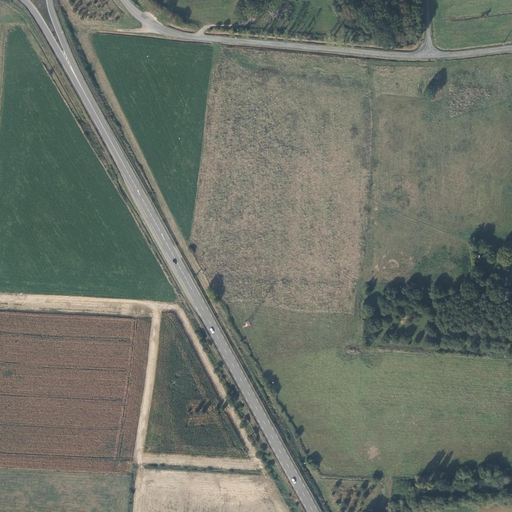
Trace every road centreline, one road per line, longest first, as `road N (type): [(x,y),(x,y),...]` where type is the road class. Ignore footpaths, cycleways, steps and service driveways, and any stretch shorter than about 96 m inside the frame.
road 1 (primary): [(313,511),(78,79)]
road 2 (unclassified): [(428,55),(179,34),(151,24),(124,0)]
